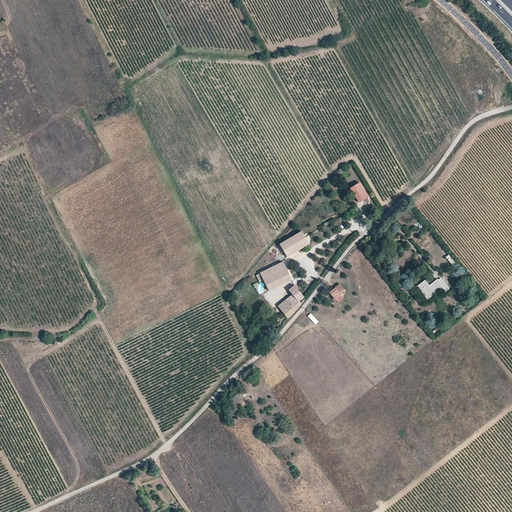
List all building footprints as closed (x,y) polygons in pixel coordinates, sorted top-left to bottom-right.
[(360,203),(369,197),(361,183),(352,189),(358,199),(360,203)] [(310,245),(302,232),(280,244),(287,258),(310,245)] [(292,280),(282,262),(260,274),(269,291),(292,280)] [(418,286),(427,298),(442,287),(446,291),(449,289),(441,279),(438,281),(437,280),(429,286),(425,281),(418,286)] [(336,300),(342,296),(341,294),(346,291),(340,284),(330,293),(336,300)] [(289,290),(293,295),(286,300),(278,306),(287,318),(293,313),(292,312),(300,305),(299,303),(298,302),(299,301),(304,297),(295,285),(289,290)] [(378,294),(383,299),(388,294),(384,289),(378,294)] [(311,313),(308,316),(316,325),(319,322),(311,313)] [(249,400),(245,394),(236,401),(241,406),(249,400)]
